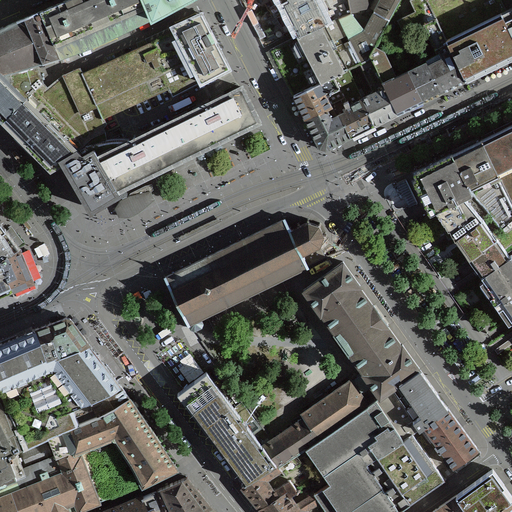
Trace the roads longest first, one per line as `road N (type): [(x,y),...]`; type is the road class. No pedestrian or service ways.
road 1 (tertiary): [(315,185),(474,408)]
road 2 (residential): [(87,288),(315,185)]
road 3 (residential): [(315,185),(511,82)]
road 4 (residential): [(208,461),(87,288)]
road 5 (tertiary): [(223,0),(315,185)]
road 6 (residential): [(212,0),(58,70)]
road 7 (residential): [(87,288),(53,228),(0,163)]
road 8 (residential): [(89,511),(208,461)]
